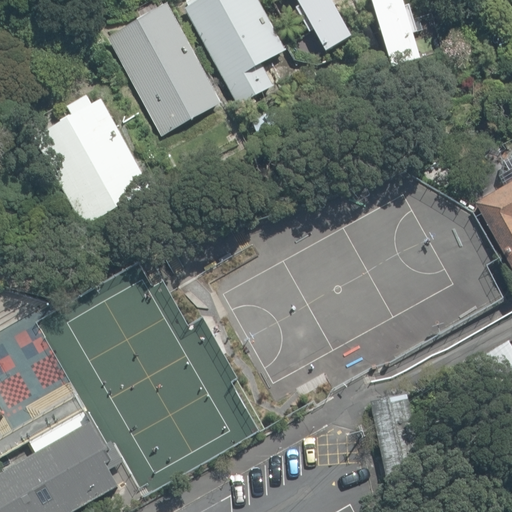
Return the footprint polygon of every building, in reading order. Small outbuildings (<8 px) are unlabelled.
[(271,0),(194,0),(249,101),(286,81),(272,60),(298,45),(271,0)] [(365,30),(348,0),(311,0),(337,46),(365,30)] [(410,0),(380,0),(397,63),(425,56),(410,0)] [(176,3),(119,33),(170,131),(227,102),(176,3)] [(104,90),(46,128),(99,224),(160,190),(104,90)] [(147,307),(76,347),(101,391),(111,386),(146,448),(138,453),(155,483),(231,441),(211,405),(304,354),(327,395),(510,293),(433,154),(248,256),(265,287),(246,298),(229,269),(170,302),(189,335),(169,346),(147,307)] [(511,278),(511,180),(464,209),(507,281),(511,278)] [(421,484),(405,394),(367,401),(383,491),(421,484)] [(108,469),(113,465),(90,423),(0,473),(0,511),(72,511),(117,485),(108,469)]
